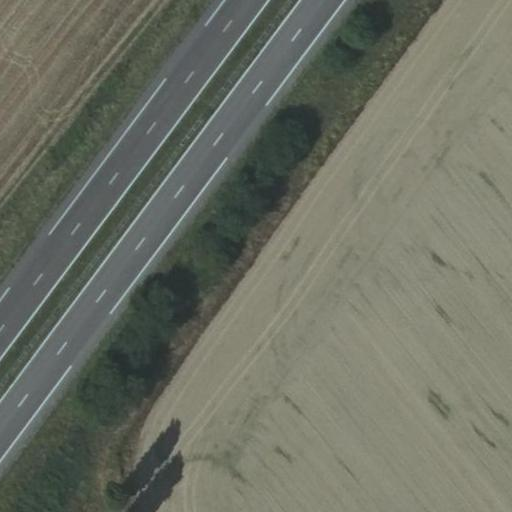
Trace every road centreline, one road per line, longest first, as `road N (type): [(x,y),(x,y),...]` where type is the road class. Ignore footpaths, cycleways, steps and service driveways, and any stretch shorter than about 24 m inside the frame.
road 1 (motorway): [(0,434),(325,0)]
road 2 (motorway): [(238,0),(0,319)]
